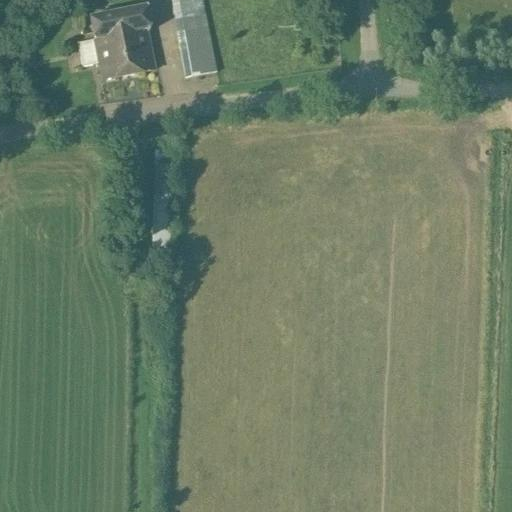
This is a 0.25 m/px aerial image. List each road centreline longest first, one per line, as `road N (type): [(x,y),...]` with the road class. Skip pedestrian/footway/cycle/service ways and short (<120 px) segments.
road 1 (tertiary): [(375,89),(0,134)]
road 2 (tertiary): [(511,92),(375,89)]
